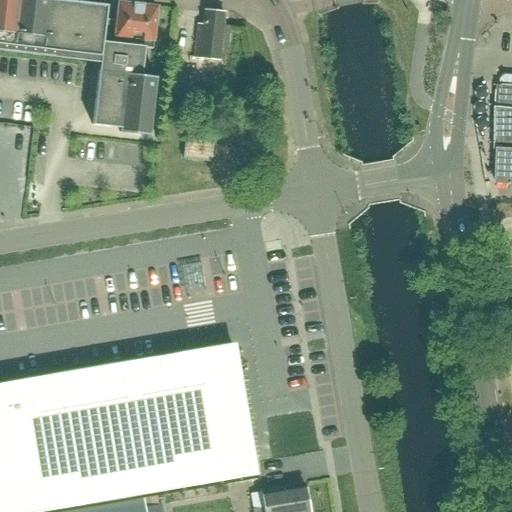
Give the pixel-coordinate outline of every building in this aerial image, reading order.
[(151,49),(156,8),(117,3),(115,21),(105,20),(106,6),(51,0),(0,0),(0,39),(13,41),(12,47),(23,48),(24,43),(41,45),(40,50),(52,52),(53,46),(70,48),(69,54),(81,55),(82,49),(99,51),(98,57),(100,57),(99,62),(97,61),(97,64),(99,64),(98,72),(97,72),(91,126),(119,129),(119,133),(149,137),(156,78),(141,76),(144,49),(151,49)] [(223,27),(224,15),(205,13),(203,27),(198,26),(194,58),(226,62),(229,28),(223,27)] [(496,109),(496,121),(494,150),(497,151),(496,186),(511,186),(511,77),(506,77),(502,78),(499,82),(499,88),(498,88),(497,109),(496,109)] [(235,153),(236,143),(182,137),(181,152),(228,156),(235,157),(235,153)] [(189,354),(0,385),(0,511),(29,511),(255,474),(254,472),(235,362),(217,349),(201,352),(201,351),(189,354)] [(308,511),(304,485),(261,492),(264,509),(258,510),(258,511),(308,511)] [(165,511),(162,497),(80,511),(165,511)]
